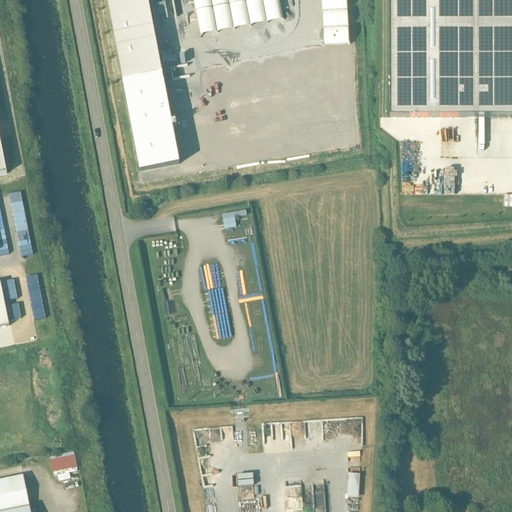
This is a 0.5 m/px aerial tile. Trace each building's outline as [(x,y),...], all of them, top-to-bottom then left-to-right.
[(106,0),(140,172),(180,164),(147,0),(106,0)] [(282,0),(193,0),(200,36),(286,21),(282,0)] [(323,0),(325,46),(350,45),(348,0),(323,0)] [(511,0),(390,0),(391,120),(511,119),(511,0)] [(348,116),(214,138),(218,162),(352,139),(348,116)] [(21,257),(33,255),(22,192),(10,194),(21,257)] [(0,283),(0,325),(8,324),(0,283)] [(50,457),(54,474),(78,469),(75,452),(50,457)] [(348,498),(359,498),(360,474),(349,474),(348,498)] [(22,475),(0,479),(0,509),(28,504),(22,475)]
